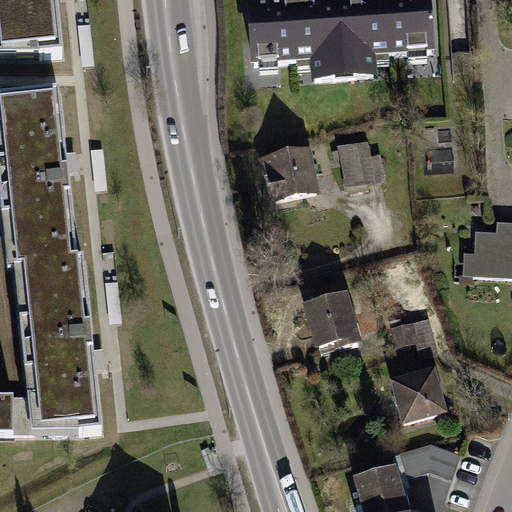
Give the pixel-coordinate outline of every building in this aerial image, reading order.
[(56,0),(0,0),(0,61),(62,56),(56,0)] [(320,4),(249,9),(254,70),(314,65),(315,84),(375,80),(373,62),(433,57),(428,0),(394,0),(360,3),(361,11),(321,14),(320,4)] [(61,92),(0,98),(0,175),(10,269),(17,268),(80,262),(61,92)] [(362,147),(340,152),(346,181),(366,177),(368,187),(385,183),(380,158),(365,161),(362,147)] [(308,156),(263,166),(266,179),(273,178),(279,204),(316,196),(308,156)] [(511,227),(500,227),(500,236),(511,236),(511,227)] [(511,236),(500,236),(477,235),(474,280),(511,282),(511,236)] [(85,261),(80,262),(17,268),(30,400),(35,436),(83,435),(104,433),(85,261)] [(345,299),(309,310),(321,351),(339,346),(341,353),(358,348),(345,299)] [(405,366),(443,356),(433,321),(396,332),(405,366)] [(434,374),(394,386),(406,429),(447,418),(434,374)] [(0,436),(35,436),(30,400),(0,398),(0,436)] [(405,468),(357,482),(365,511),(406,511),(401,491),(410,489),(405,468)]
